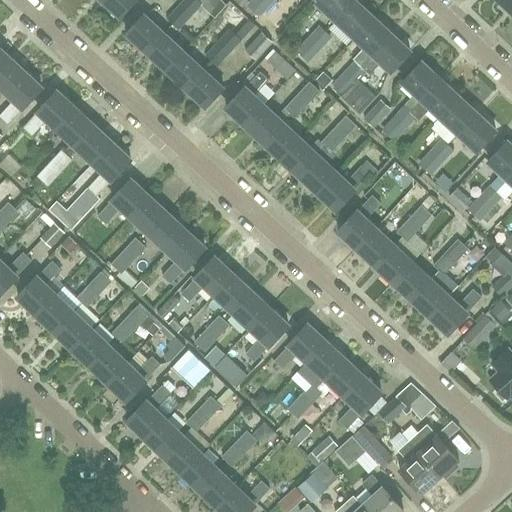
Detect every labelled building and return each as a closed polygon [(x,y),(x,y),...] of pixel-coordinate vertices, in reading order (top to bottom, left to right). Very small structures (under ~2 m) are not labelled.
[(102,0),(121,17),(136,0),(102,0)] [(183,0),(179,5),(191,17),(201,6),(203,4),(198,0),(183,0)] [(266,0),(251,0),(247,5),(254,11),(258,15),(255,19),(274,35),(280,29),(279,29),(262,14),(271,4),(266,0)] [(337,21),(355,0),(320,0),(318,3),(337,21)] [(356,0),(355,0),(337,21),(355,37),(374,16),(356,0)] [(511,0),(498,0),(511,11),(511,9),(511,0)] [(179,5),(167,18),(174,25),(179,30),(191,17),(179,5)] [(166,33),(146,15),(128,35),(148,53),(166,33)] [(362,66),(392,33),(374,16),(355,37),(365,47),(354,59),(355,60),(362,66)] [(320,26),(308,38),(321,50),(332,37),(326,32),(320,26)] [(229,28),(217,42),(230,53),(242,40),(241,39),(236,35),(236,34),(229,28)] [(272,42),(262,32),(245,50),(256,60),(272,42)] [(166,33),(148,53),(167,71),(185,51),(166,33)] [(411,50),(392,33),(362,66),(369,72),(371,74),(382,62),(392,71),(411,50)] [(308,38),(296,51),(303,57),(309,62),(321,50),(308,38)] [(217,42),(206,54),(212,61),(218,66),(230,53),(217,42)] [(185,51),(167,71),(187,89),(205,69),(185,51)] [(275,51),(267,60),(278,69),(286,61),(275,51)] [(0,85),(6,91),(25,70),(7,53),(0,60),(0,85)] [(369,72),(362,66),(355,60),(344,72),(357,84),(369,72)] [(404,83),(414,92),(404,103),(405,105),(412,111),(442,79),(423,62),(404,83)] [(205,69),(187,89),(207,107),(225,87),(205,69)] [(25,70),(6,91),(15,99),(0,114),(0,116),(8,125),(24,108),(44,88),(25,70)] [(227,107),(246,125),(265,104),(255,96),(269,80),(260,71),(246,87),(227,107)] [(332,89),(337,93),(340,97),(341,96),(342,95),(345,97),(357,84),(344,72),(332,84),(334,87),(332,89)] [(442,79),(412,111),(412,112),(417,117),(420,120),(431,108),(441,117),(460,96),(442,79)] [(309,82),(297,95),(308,105),(320,91),(317,88),(315,87),(310,81),(309,82)] [(32,136),(48,119),(58,129),(77,108),(59,91),(40,111),(39,110),(23,127),(32,136)] [(297,95),(285,108),(290,113),(295,118),(308,105),(297,95)] [(441,117),(459,133),(478,113),(460,96),(441,117)] [(391,108),(380,99),(364,117),(374,127),(391,108)] [(246,125),(264,142),(283,121),(265,104),(246,125)] [(405,105),(394,118),(406,129),(417,117),(412,112),(412,111),(405,105)] [(77,108),(58,129),(76,146),(95,125),(77,108)] [(497,130),(478,113),(459,133),(478,151),(497,130)] [(346,115),(334,128),(344,138),(356,125),(351,121),(346,116),(346,115)] [(382,130),(394,141),(406,129),(394,118),(382,130)] [(264,142),(282,159),(301,138),(283,121),(264,142)] [(95,125),(76,146),(94,163),(113,142),(95,125)] [(322,141),(321,142),(327,147),(332,152),(333,151),(344,138),(334,128),(322,141)] [(282,159),(300,176),(319,155),(301,138),(282,159)] [(442,139),(430,151),(443,163),(455,150),(449,145),(448,144),(442,139)] [(490,161),(502,173),(508,179),(511,174),(511,143),(509,141),(490,161)] [(113,142),(94,163),(103,171),(88,187),(97,196),(112,180),(113,180),(132,160),(113,142)] [(62,149),(49,162),(61,173),(73,160),(68,155),(62,149)] [(430,151),(419,164),(425,170),(431,176),(443,163),(430,151)] [(300,176),(318,193),(337,172),(319,155),(300,176)] [(37,176),(31,183),(36,189),(43,181),(48,186),(61,173),(49,162),(37,176)] [(337,172),(318,193),(337,210),(356,190),(355,189),(370,174),(361,165),(346,181),(337,172)] [(106,225),(122,207),(132,217),(151,196),(132,179),(113,199),(97,217),(106,225)] [(505,194),(493,183),(490,185),(481,195),(493,206),(496,203),(502,197),(505,194)] [(339,231),(358,249),(377,228),(367,219),(381,203),(373,195),(358,210),(358,211),(339,231)] [(474,216),(479,220),(493,206),(481,195),(468,209),(474,216)] [(169,213),(151,196),(132,217),(150,233),(169,213)] [(57,201),(50,209),(49,210),(72,231),(80,222),(67,210),(57,201)] [(8,202),(0,210),(0,218),(7,225),(19,211),(15,207),(8,202)] [(421,205),(409,218),(420,229),(432,215),(428,211),(427,210),(421,205)] [(187,230),(169,213),(150,233),(168,250),(187,230)] [(409,218),(397,231),(403,237),(408,241),(416,233),(420,229),(409,218)] [(66,233),(55,223),(41,238),(51,248),(66,233)] [(358,249),(376,265),(395,245),(377,228),(358,249)] [(206,247),(187,230),(168,250),(178,259),(162,275),(171,285),(187,267),(187,268),(206,247)] [(136,237),(123,250),(135,261),(147,247),(142,243),(136,237)] [(458,239),(446,252),(456,262),(468,249),(463,244),(458,239)] [(376,265),(394,282),(413,262),(395,245),(376,265)] [(111,263),(117,269),(120,272),(117,275),(131,288),(138,280),(127,270),(135,261),(123,250),(111,263)] [(8,267),(0,259),(0,295),(18,277),(17,276),(32,260),(23,252),(8,267)] [(446,252),(433,265),(439,270),(444,275),(446,273),(456,262),(446,252)] [(190,301),(205,285),(216,294),(234,274),(216,257),(197,277),(196,276),(181,293),(190,301)] [(18,297),(37,315),(57,294),(46,284),(61,269),(52,260),(37,275),(38,276),(18,297)] [(394,282),(412,299),(431,279),(413,262),(394,282)] [(511,267),(495,283),(505,294),(511,286),(511,267)] [(101,271),(89,284),(100,294),(112,282),(112,281),(107,277),(101,271)] [(234,274),(216,294),(234,311),(253,291),(234,274)] [(437,284),(431,279),(412,299),(430,316),(449,295),(459,285),(447,274),(437,284)] [(150,288),(142,280),(135,287),(143,296),(150,288)] [(89,284),(77,297),(83,303),(88,307),(100,294),(89,284)] [(449,295),(430,316),(449,333),(468,313),(482,297),(473,289),(459,304),(449,295)] [(253,291),(234,311),(252,328),(271,308),(253,291)] [(37,315),(55,332),(74,311),(57,294),(37,315)] [(137,306),(125,318),(136,329),(141,324),(148,316),(143,311),(137,306)] [(271,308),(252,328),(261,336),(246,353),(255,362),(270,345),(289,325),(271,308)] [(55,332),(73,349),(92,329),(74,311),(55,332)] [(489,332),(496,324),(486,314),(478,323),(489,332)] [(219,315),(207,328),(218,338),(230,325),(225,320),(219,315)] [(125,318),(112,332),(118,338),(123,342),(136,329),(125,318)] [(298,352),(308,361),(327,341),(308,324),(274,360),(283,369),(298,352)] [(207,328),(195,341),(195,342),(200,346),(200,347),(205,352),(218,338),(207,328)] [(73,349),(90,366),(110,346),(92,329),(73,349)] [(175,336),(166,345),(177,355),(186,346),(175,336)] [(326,378),(345,358),(327,341),(308,361),(295,374),(308,386),(313,392),(326,378)] [(90,366),(108,384),(128,363),(110,346),(90,366)] [(211,371),(190,351),(188,349),(179,358),(202,380),(211,371)] [(511,396),(511,397),(511,353),(508,349),(492,363),(499,371),(491,378),(501,389),(496,393),(503,401),(507,397),(509,398),(511,396)] [(137,371),(128,363),(108,384),(127,401),(147,381),(146,380),(161,364),(152,356),(137,371)] [(335,386),(344,395),(363,375),(345,358),(326,378),(335,386)] [(382,392),(363,375),(344,395),(354,404),(339,420),(348,429),(363,413),(363,412),(382,392)] [(128,422),(147,439),(166,419),(156,409),(171,393),(162,384),(147,400),(148,401),(128,422)] [(298,398),(309,409),(319,397),(313,392),(308,386),(298,398)] [(403,411),(411,404),(401,392),(397,396),(379,413),(388,424),(403,411)] [(211,395),(198,408),(209,419),(221,406),(217,402),(217,401),(211,395)] [(309,409),(298,398),(287,409),(293,414),(299,419),(309,409)] [(198,408),(186,422),(192,428),(196,432),(197,431),(209,419),(198,408)] [(147,439),(165,456),(184,436),(166,419),(147,439)] [(452,422),(437,435),(444,443),(459,429),(460,428),(453,421),(452,422)] [(312,430),(305,424),(291,440),(298,446),(312,430)] [(428,425),(419,433),(409,442),(440,477),(441,476),(445,476),(455,468),(456,463),(459,460),(444,443),(437,435),(428,425)] [(384,467),(393,459),(364,426),(355,434),(384,467)] [(247,430),(234,443),(246,453),(258,441),(253,436),(252,435),(247,430)] [(366,450),(352,435),(324,461),(327,464),(338,454),(349,466),(366,450)] [(165,456),(182,474),(202,453),(184,436),(165,456)] [(338,446),(329,436),(307,455),(316,465),(338,446)] [(421,494),(440,477),(409,442),(399,451),(409,462),(399,470),(421,494)] [(234,443),(222,456),(228,462),(233,467),(246,453),(234,443)] [(182,474),(200,491),(220,470),(202,453),(182,474)] [(200,491),(218,508),(238,487),(220,470),(200,491)] [(313,472),(298,486),(313,503),(328,489),(313,472)] [(364,505),(370,511),(401,511),(404,510),(372,475),(364,483),(374,495),(364,505)] [(270,488),(262,480),(246,496),(238,487),(218,508),(222,511),(249,511),(256,505),(255,504),(270,488)] [(370,511),(364,505),(363,506),(352,494),(334,511),(335,511),(370,511)] [(315,511),(308,503),(299,511),(315,511)]
